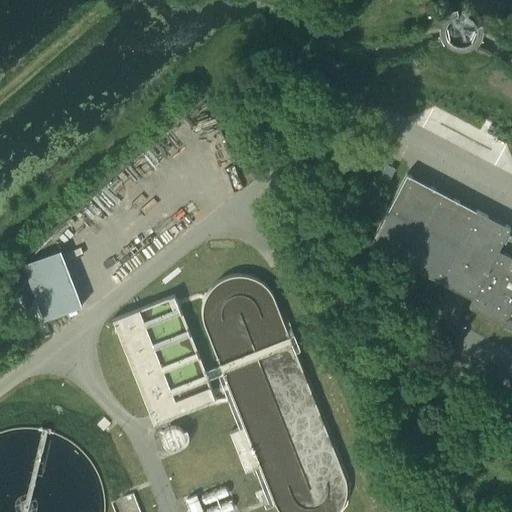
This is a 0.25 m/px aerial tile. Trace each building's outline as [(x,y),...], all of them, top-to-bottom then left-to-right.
[(384,163),(376,181),(394,188),(402,170),(384,163)] [(467,307),(511,330),(511,257),(498,250),(509,227),(476,210),(466,228),(450,219),(459,201),(405,173),(368,245),(472,298),(467,307)] [(58,249),(20,261),(38,320),(77,307),(58,249)] [(111,315),(147,423),(214,401),(204,371),(166,384),(161,369),(195,358),(174,294),(111,315)] [(163,436),(164,442),(169,447),(176,449),(182,446),(186,441),(187,435),(185,430),(181,426),(175,424),(169,426),(164,430),(163,436)] [(110,502),(114,511),(140,511),(133,493),(110,502)]
